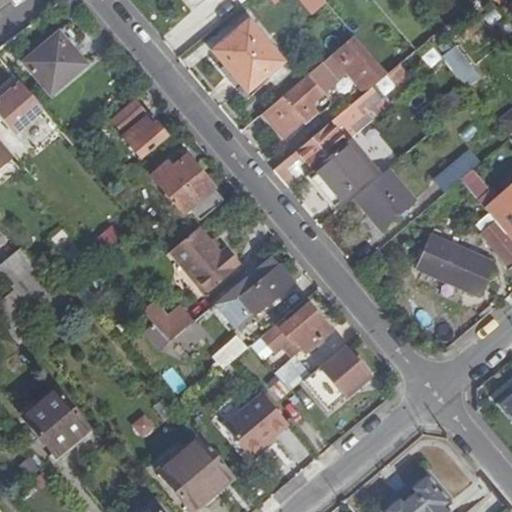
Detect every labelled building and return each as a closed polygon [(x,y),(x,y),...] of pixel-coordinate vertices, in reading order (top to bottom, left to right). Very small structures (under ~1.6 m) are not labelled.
[(482,46),(501,31),(492,20),(474,34),(482,46)] [(282,65),(247,25),(207,58),(246,103),(269,83),(266,78),(282,65)] [(86,64),(58,32),(22,62),(50,95),(86,64)] [(388,75),(356,37),(310,76),(326,95),(336,86),(333,81),(344,71),(348,75),(365,95),(372,89),(388,75)] [(451,49),(440,59),(442,62),(466,90),(477,80),(451,49)] [(401,65),(388,75),(399,88),(412,78),(401,65)] [(333,81),(336,86),(348,75),(344,71),(333,81)] [(310,76),(263,116),(284,140),(302,124),(305,126),(319,114),(312,106),(326,95),(310,76)] [(44,111),(17,79),(6,89),(9,93),(4,98),(0,100),(0,117),(15,135),(44,111)] [(9,93),(6,89),(0,93),(4,98),(9,93)] [(383,103),(372,89),(365,95),(296,154),(313,173),(347,143),(375,119),(371,113),(383,103)] [(122,134),(146,114),(136,102),(112,122),(122,134)] [(371,113),(375,119),(388,108),(383,103),(371,113)] [(147,134),(153,129),(146,121),(140,126),(147,134)] [(123,140),(142,162),(168,140),(156,126),(153,129),(147,134),(140,126),(123,140)] [(313,173),(302,181),(303,182),(348,144),(347,143),(313,173)] [(348,144),(303,182),(304,183),(310,178),(337,211),(332,216),(333,217),(378,178),(348,144)] [(0,168),(10,161),(0,148),(0,168)] [(202,221),(225,202),(188,157),(171,170),(167,166),(153,178),(184,215),(192,209),(202,221)] [(0,188),(20,172),(10,161),(0,168),(0,188)] [(438,184),(447,194),(461,182),(468,176),(459,166),(438,184)] [(379,179),(356,199),(382,231),(415,203),(388,172),(379,179)] [(468,176),(461,182),(478,202),(489,192),(473,172),(468,176)] [(333,217),(333,218),(356,199),(379,179),(378,178),(333,217)] [(511,187),(486,211),(498,225),(511,241),(511,187)] [(511,268),(511,241),(498,225),(485,237),(511,268)] [(199,229),(171,252),(207,295),(235,271),(234,270),(240,264),(228,250),(221,255),(199,229)] [(68,263),(81,255),(66,232),(53,241),(68,263)] [(494,267),(433,239),(419,271),(479,299),(494,267)] [(35,264),(25,252),(1,272),(11,285),(35,264)] [(35,264),(11,285),(16,292),(0,305),(0,311),(14,328),(17,325),(41,305),(58,291),(35,264)] [(240,298),(255,316),(277,297),(293,283),(279,266),(240,298)] [(69,282),(58,291),(41,305),(51,318),(68,304),(63,299),(75,289),(69,282)] [(277,297),(255,316),(258,320),(280,301),(277,297)] [(153,300),(141,310),(169,343),(194,322),(180,306),(167,317),(153,300)] [(290,323),(286,318),(275,327),(261,339),(270,350),(273,354),(283,346),(294,358),(302,351),(304,354),(330,331),(310,307),(290,323)] [(234,361),(249,349),(238,336),(214,357),(225,370),(234,361)] [(270,350),(261,339),(251,347),(260,358),(270,350)] [(331,410),(354,392),(353,390),(356,387),(358,388),(370,378),(345,350),(323,370),(320,368),(306,381),(331,410)] [(309,377),(294,358),(274,374),(290,393),(309,377)] [(171,367),(161,375),(176,395),(187,387),(171,367)] [(91,431),(57,391),(23,419),(57,459),(91,431)] [(511,395),(500,406),(511,420),(511,395)] [(250,459),(289,427),(263,396),(225,428),(250,459)] [(168,420),(178,412),(177,409),(166,398),(157,406),(168,420)] [(193,511),(196,511),(235,479),(201,439),(161,473),(193,511)] [(441,511),(443,511),(419,482),(407,491),(410,495),(401,504),(397,500),(382,511),(441,511)]
